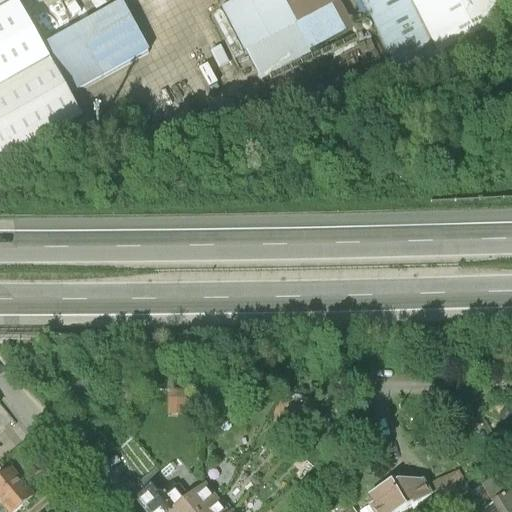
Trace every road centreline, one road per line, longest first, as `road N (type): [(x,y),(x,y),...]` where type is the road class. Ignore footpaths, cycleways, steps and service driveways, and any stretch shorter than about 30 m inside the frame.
road 1 (motorway): [(511,239),(0,249)]
road 2 (motorway): [(0,301),(511,291)]
road 3 (residential): [(109,511),(0,378)]
